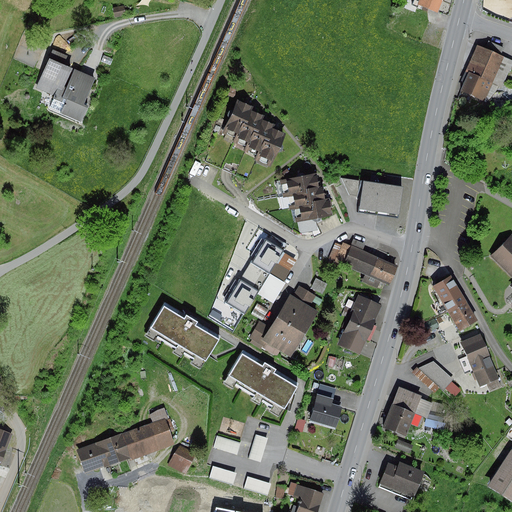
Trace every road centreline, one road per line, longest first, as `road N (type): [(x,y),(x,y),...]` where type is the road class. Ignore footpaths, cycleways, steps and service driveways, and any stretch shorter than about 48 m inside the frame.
road 1 (primary): [(336,511),(412,246)]
road 2 (residential): [(412,246),(356,228),(296,242),(196,181)]
road 3 (primary): [(414,233),(459,17)]
road 4 (residential): [(414,233),(438,243),(511,366)]
road 5 (track): [(92,63),(105,34),(125,22),(199,13),(213,19)]
